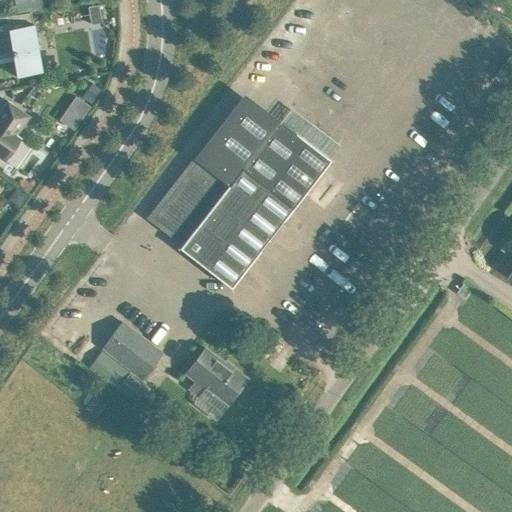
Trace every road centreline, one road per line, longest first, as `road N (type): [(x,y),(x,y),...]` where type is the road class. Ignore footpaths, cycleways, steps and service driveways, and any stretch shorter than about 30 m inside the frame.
road 1 (residential): [(249,511),(511,147)]
road 2 (tertiary): [(0,317),(146,105),(156,79),(160,0)]
